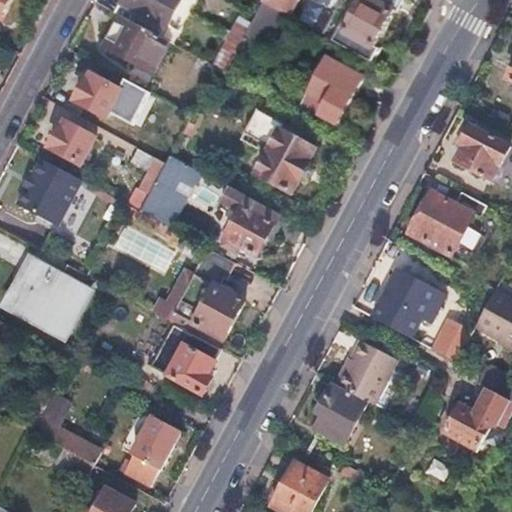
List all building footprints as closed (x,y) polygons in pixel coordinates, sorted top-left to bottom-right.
[(0,0),(0,19),(9,2),(10,0),(0,0)] [(120,0),(113,12),(117,14),(158,36),(163,27),(178,0),(120,0)] [(263,0),(257,13),(247,30),(260,37),(276,7),(263,0)] [(263,0),(276,7),(289,14),(296,0),(263,0)] [(363,0),(355,16),(347,12),(333,38),(371,59),(378,48),(375,47),(394,10),(397,12),(402,1),(400,0),(363,0)] [(158,36),(117,14),(109,29),(100,45),(151,72),(167,41),(158,36)] [(158,36),(167,41),(205,62),(211,65),(216,56),(163,27),(158,36)] [(218,52),(216,56),(211,65),(225,72),(232,59),(218,52)] [(364,77),(327,57),(298,112),(334,132),(364,77)] [(203,67),(200,66),(192,80),(214,92),(215,89),(225,72),(211,65),(205,62),(203,67)] [(254,88),(225,72),(215,89),(245,105),(254,88)] [(85,79),(84,78),(79,86),(72,99),(104,117),(107,111),(119,90),(117,89),(88,73),(85,79)] [(122,80),(117,89),(119,90),(107,111),(131,124),(147,93),(122,80)] [(185,109),(183,113),(198,121),(200,117),(185,109)] [(243,132),(270,147),(256,174),(291,193),(315,150),(281,131),(284,125),(256,110),(243,132)] [(183,113),(179,121),(194,129),(198,121),(183,113)] [(58,127),(57,126),(52,135),(45,147),(78,165),(93,138),(61,121),(58,127)] [(458,145),(460,147),(453,160),(490,180),(507,147),(468,127),(458,145)] [(136,132),(129,144),(150,156),(163,163),(173,168),(177,160),(179,156),(136,132)] [(184,147),(179,156),(177,160),(185,165),(192,152),(184,147)] [(163,163),(150,156),(145,165),(158,172),(163,163)] [(79,180),(40,158),(31,174),(29,173),(25,180),(21,189),(23,190),(15,205),(56,227),(79,180)] [(173,168),(156,199),(151,208),(147,216),(158,223),(159,223),(163,216),(181,226),(184,200),(174,195),(184,178),(199,187),(205,176),(185,165),(177,160),(173,168)] [(163,163),(158,172),(146,194),(156,199),(173,168),(163,163)] [(218,203),(237,213),(223,240),(256,258),(279,216),(227,187),(218,203)] [(453,203),(428,190),(406,233),(449,256),(472,214),(478,217),(484,205),(458,192),(453,203)] [(511,194),(505,191),(498,204),(511,211),(511,194)] [(129,196),(124,205),(147,216),(151,208),(129,196)] [(124,205),(120,213),(154,231),(158,223),(147,216),(124,205)] [(511,219),(509,218),(503,229),(511,233),(511,219)] [(154,231),(167,238),(172,230),(159,223),(158,223),(154,231)] [(158,299),(151,312),(151,313),(172,324),(174,325),(190,333),(192,334),(219,349),(243,303),(217,289),(222,280),(225,282),(234,264),(206,249),(192,275),(174,308),(164,302),(158,299)] [(57,279),(30,263),(16,288),(6,305),(59,334),(82,294),(84,295),(92,281),(64,266),(57,279)] [(174,308),(192,275),(182,269),(164,302),(174,308)] [(408,275),(398,270),(372,318),(408,337),(427,300),(435,304),(441,293),(422,283),(408,275)] [(489,295),(475,320),(511,340),(511,291),(496,282),(489,295)] [(444,336),(439,334),(431,349),(453,361),(468,332),(451,323),(444,336)] [(190,333),(174,325),(150,368),(166,377),(190,333)] [(192,334),(190,333),(166,377),(202,396),(211,379),(206,376),(221,350),(219,349),(192,334)] [(402,354),(365,334),(336,384),(366,400),(374,405),(402,354)] [(336,384),(332,382),(315,413),(320,416),(314,429),(342,444),(366,400),(336,384)] [(511,402),(490,391),(482,407),(505,419),(511,406),(511,402)] [(44,407),(30,433),(61,450),(93,467),(101,452),(56,429),(68,407),(50,397),(44,407)] [(44,407),(34,401),(20,427),(30,433),(44,407)] [(477,414),(457,403),(441,431),(475,449),(491,421),(501,427),(505,419),(482,407),(477,414)] [(137,439),(139,440),(121,473),(147,488),(178,433),(151,418),(144,431),(142,430),(137,439)] [(93,467),(61,450),(52,467),(83,484),(93,467)] [(310,511),(327,480),(293,462),(270,505),(282,511),(310,511)] [(129,511),(133,506),(105,491),(92,511),(129,511)]
